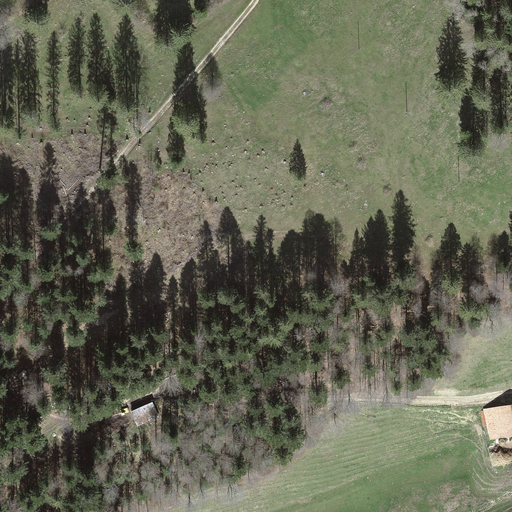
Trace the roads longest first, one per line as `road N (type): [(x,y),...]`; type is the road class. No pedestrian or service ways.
road 1 (track): [(511,393),(449,402),(315,398),(258,410),(172,385),(63,420),(0,393)]
road 2 (track): [(0,315),(66,217),(257,0)]
